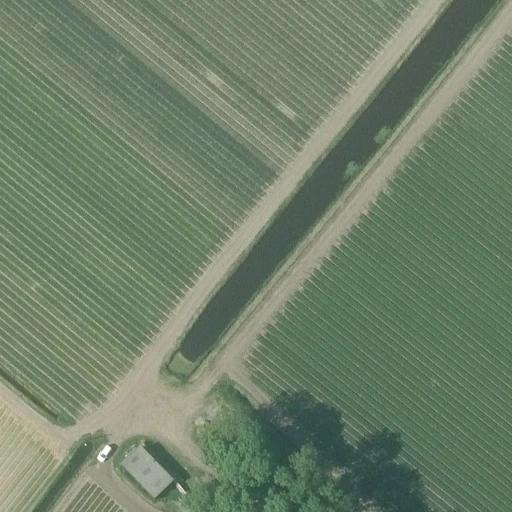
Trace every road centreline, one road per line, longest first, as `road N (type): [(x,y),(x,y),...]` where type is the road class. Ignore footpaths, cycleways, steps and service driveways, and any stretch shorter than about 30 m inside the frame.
road 1 (track): [(116,425),(440,0)]
road 2 (track): [(0,345),(100,429),(157,424),(247,511)]
